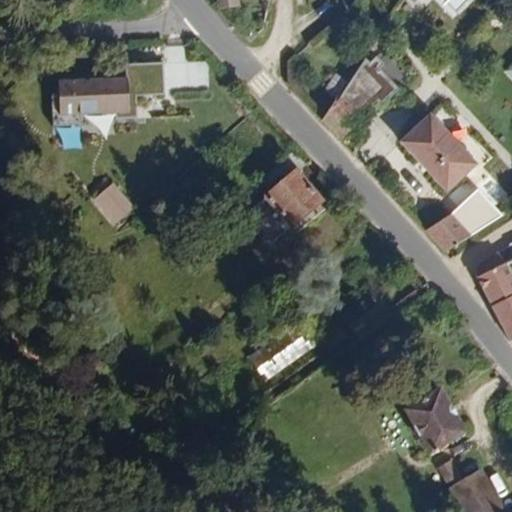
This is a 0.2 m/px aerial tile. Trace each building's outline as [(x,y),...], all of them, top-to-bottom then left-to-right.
[(226,0),(230,12),(247,8),(245,0),(226,0)] [(78,94),(56,95),(58,149),(82,148),(82,133),(112,133),(111,118),(153,117),(153,106),(173,105),(173,90),(207,89),(206,74),(188,74),(187,45),(163,46),(164,62),(129,63),(129,81),(97,82),(97,86),(77,86),(78,94)] [(422,105),(401,82),(406,79),(399,71),(392,76),(387,72),(380,81),(370,94),(398,118),(402,122),(422,105)] [(370,94),(380,81),(368,73),(353,93),(364,102),(370,94)] [(398,118),(370,94),(364,102),(353,116),(376,138),(398,118)] [(376,138),(353,116),(341,132),(360,152),(376,138)] [(447,122),(410,155),(428,173),(452,209),(491,175),(447,122)] [(308,168),(261,212),(294,248),(342,204),(308,168)] [(125,187),(113,203),(137,225),(152,209),(125,187)] [(490,235),(471,213),(439,239),(458,257),(489,236),(490,235)] [(511,267),(508,261),(480,279),(511,326),(511,267)] [(366,327),(435,285),(425,273),(360,314),(366,327)] [(271,368),(319,334),(310,322),(301,310),(254,341),(271,368)] [(328,328),(320,315),(310,322),(319,334),(328,328)] [(454,428),(427,392),(395,414),(421,451),(454,428)] [(182,435),(215,418),(205,402),(174,423),(182,435)] [(496,511),(465,462),(438,480),(458,511),(496,511)]
